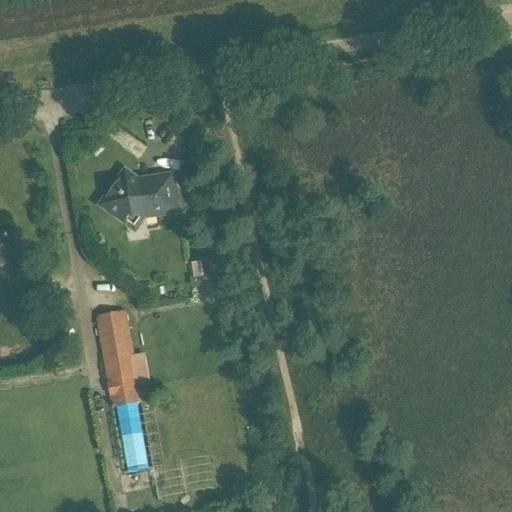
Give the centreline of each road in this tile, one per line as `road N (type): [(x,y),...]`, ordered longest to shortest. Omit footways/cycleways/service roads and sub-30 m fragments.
road 1 (unclassified): [(0,107),(511,18)]
road 2 (track): [(312,511),(221,68)]
